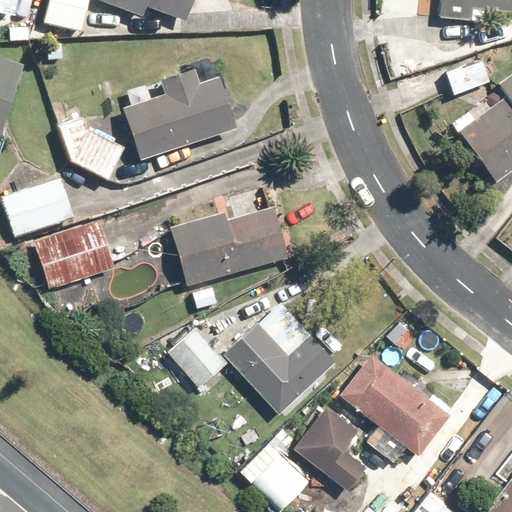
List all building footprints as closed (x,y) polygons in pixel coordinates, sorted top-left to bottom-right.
[(80,0),(44,0),(39,24),(73,32),(80,0)] [(134,19),(138,8),(179,23),(187,0),(85,0),(85,1),(134,19)] [(511,0),(435,0),(434,20),(465,23),(466,11),(495,14),(511,15),(511,0)] [(442,81),(447,96),(484,86),(477,59),(439,69),(442,81)] [(0,110),(15,66),(0,61),(0,110)] [(153,82),(157,95),(114,109),(131,163),(227,132),(210,78),(191,84),(186,71),(153,82)] [(500,98),(450,134),(487,185),(511,166),(511,71),(492,86),(500,98)] [(77,119),(53,126),(65,164),(101,182),(118,149),(81,130),(77,119)] [(66,222),(54,178),(0,192),(0,222),(5,239),(66,222)] [(180,288),(233,274),(282,260),(268,208),(219,221),(217,215),(163,229),(180,288)] [(108,272),(95,224),(28,242),(41,291),(108,272)] [(282,356),(252,324),(217,356),(247,389),(273,417),(330,365),(303,336),(282,356)] [(444,416),(363,357),(333,398),(413,457),(444,416)] [(348,432),(320,409),(285,451),(338,496),(358,472),(332,450),(348,432)] [(511,511),(511,468),(478,511),(511,511)] [(449,511),(426,492),(409,511),(449,511)]
